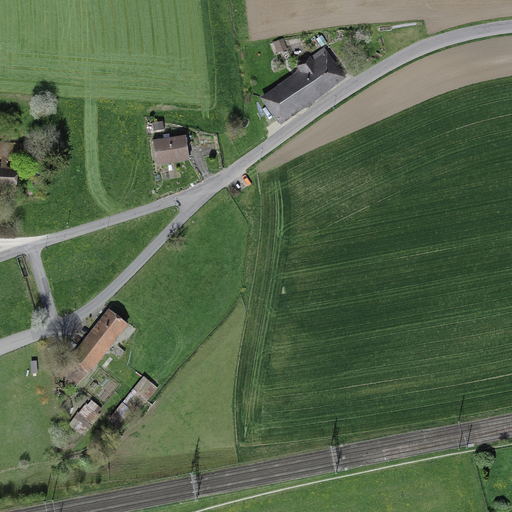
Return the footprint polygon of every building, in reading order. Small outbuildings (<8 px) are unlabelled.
[(275,38),(277,49),(286,47),(284,37),(275,38)] [(266,103),(278,119),(340,75),(323,51),(314,57),(315,58),(301,68),(305,74),(266,103)] [(186,137),(153,142),(157,164),(169,162),(169,159),(189,156),(186,137)] [(0,186),(2,186),(2,196),(13,197),(15,160),(4,159),(3,170),(0,169),(0,186)] [(80,378),(123,324),(111,314),(68,368),(80,378)] [(144,374),(104,424),(117,435),(157,384),(144,374)] [(83,434),(105,409),(91,397),(69,421),(83,434)]
